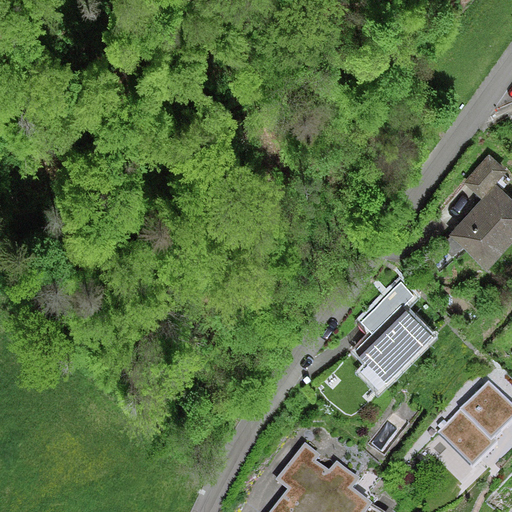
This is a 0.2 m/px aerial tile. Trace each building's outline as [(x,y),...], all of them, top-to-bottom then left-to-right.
[(500,169),(486,158),(466,181),(479,193),(500,169)] [(511,203),(493,186),(451,233),(483,262),(511,230),(511,203)] [(375,358),(390,372),(428,333),(399,305),(410,294),(398,281),(377,303),(389,314),(354,349),(369,364),(375,358)] [(490,441),(511,419),(511,413),(485,386),(442,429),(475,463),(493,445),(490,441)] [(351,492),(360,480),(338,463),(329,475),(313,463),(319,455),(305,445),(277,482),(288,490),(271,511),(368,511),(373,507),(351,492)]
